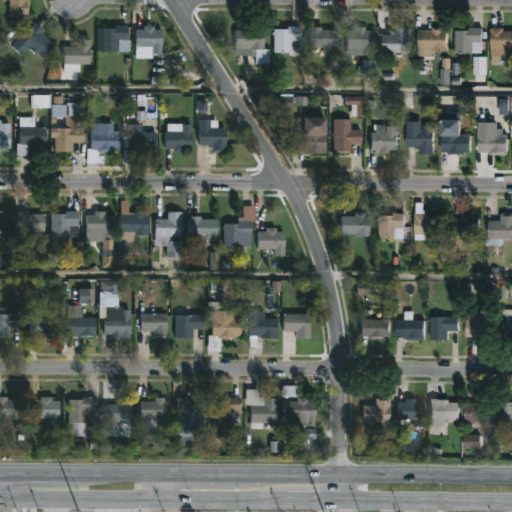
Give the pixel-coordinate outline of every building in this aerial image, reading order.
[(30,0),(30,16),(10,16),(10,0),(30,0)] [(56,44),(43,57),(39,53),(37,54),(31,48),(33,46),(32,45),(22,54),(14,45),(37,22),(46,31),(44,33),(56,44)] [(130,26),(129,39),(132,40),(132,51),(99,50),(100,28),(116,29),(117,25),(130,26)] [(156,25),(156,29),(164,30),(164,54),(154,54),(154,58),(138,58),(137,29),(145,29),(146,25),(156,25)] [(296,26),(297,40),(288,40),(288,51),(270,52),(270,29),(284,28),(284,26),(296,26)] [(362,26),(362,30),(370,30),(370,54),(343,54),(343,29),(351,30),(351,26),(362,26)] [(475,53),(452,52),(452,29),(466,29),(466,26),(479,27),(479,53),(475,53)] [(318,27),(318,29),(334,29),(334,47),(320,47),(320,55),(305,55),(306,27),(318,27)] [(407,27),(407,51),(379,51),(379,33),(388,34),(388,30),(393,30),(393,27),(407,27)] [(440,27),(440,30),(444,30),(444,51),(415,49),(416,31),(429,31),(430,27),(440,27)] [(501,27),(501,30),(511,30),(511,48),(505,49),(505,54),(488,54),(488,27),(501,27)] [(260,29),(260,49),(267,49),(267,62),(253,62),(254,55),(232,54),(233,29),(260,29)] [(78,63),(79,71),(69,71),(68,64),(65,64),(65,46),(77,46),(77,39),(91,39),(91,63),(78,63)] [(64,97),(64,105),(67,105),(67,103),(87,103),(87,115),(84,115),(85,143),(74,143),(74,152),(56,152),(56,138),(52,138),(52,128),(66,128),(66,118),(57,118),(57,123),(53,123),(53,105),(55,105),(55,97),(64,97)] [(37,117),(37,127),(48,127),(48,152),(34,153),(34,145),(30,145),(30,156),(18,156),(18,143),(20,143),(20,117),(37,117)] [(320,117),(320,133),(322,133),(322,154),(307,154),(307,151),(294,151),(294,117),(320,117)] [(358,130),(358,144),(347,144),(347,153),(330,153),(331,119),(347,119),(347,129),(358,130)] [(0,120),(3,120),(3,123),(12,123),(12,146),(3,146),(3,152),(0,152),(0,120)] [(219,120),(219,127),(227,127),(228,153),(213,153),(213,145),(200,146),(200,120),(219,120)] [(416,122),(416,128),(424,128),(424,125),(431,125),(431,153),(417,153),(417,146),(404,146),(404,122),(416,122)] [(115,123),(115,130),(122,130),(121,149),(100,150),(100,149),(92,149),(93,131),(96,131),(96,124),(115,123)] [(185,148),(185,152),(175,152),(175,148),(167,148),(168,123),(193,124),(194,149),(185,148)] [(141,124),(141,132),(146,132),(146,125),(158,125),(158,152),(127,150),(127,124),(141,124)] [(393,125),(393,150),(385,150),(385,154),(374,153),(374,150),(366,150),(367,132),(370,132),(370,124),(393,125)] [(470,152),(438,151),(439,134),(470,133),(470,152)] [(505,134),(505,155),(488,155),(488,151),(476,151),(477,133),(505,134)] [(421,202),(421,209),(423,209),(424,215),(440,215),(440,234),(427,234),(427,239),(412,239),(413,202),(421,202)] [(0,211),(11,211),(11,236),(0,236),(0,211)] [(30,211),(30,214),(46,214),(46,232),(32,233),(32,231),(17,231),(17,211),(30,211)] [(81,211),(80,237),(52,237),(52,214),(66,214),(66,211),(81,211)] [(106,211),(106,215),(116,215),(115,251),(104,251),(104,242),(87,241),(88,214),(96,215),(96,211),(106,211)] [(150,215),(149,236),(134,236),(134,232),(121,232),(122,215),(135,215),(135,212),(146,212),(146,215),(150,215)] [(185,212),(185,258),(169,258),(169,245),(157,245),(157,219),(170,219),(170,212),(185,212)] [(397,213),(402,213),(402,238),(375,239),(374,215),(388,215),(388,212),(397,213)] [(472,216),(471,223),(475,223),(475,241),(466,241),(466,234),(448,234),(448,217),(458,217),(458,212),(469,213),(469,216),(472,216)] [(361,213),(361,216),(366,216),(366,237),(352,237),(351,234),(337,234),(338,216),(351,216),(351,213),(361,213)] [(495,245),(486,245),(486,220),(498,220),(498,213),(511,213),(511,238),(495,237),(495,245)] [(202,216),(202,219),(220,219),(220,237),(205,237),(205,244),(190,245),(190,216),(202,216)] [(254,222),(254,246),(245,246),(245,248),(226,248),(227,224),(239,224),(239,221),(254,222)] [(278,227),(278,231),(286,231),(286,256),(276,256),(276,249),(259,249),(259,230),(268,230),(268,228),(278,227)] [(84,306),(84,318),(98,318),(97,336),(68,336),(68,318),(71,318),(71,306),(84,306)] [(0,307),(11,307),(11,315),(22,315),(22,329),(11,329),(11,338),(0,338),(0,307)] [(125,307),(125,310),(133,310),(133,338),(114,338),(114,335),(106,335),(106,312),(108,312),(108,307),(125,307)] [(511,308),(511,339),(496,339),(497,314),(499,314),(499,308),(511,308)] [(411,310),(411,319),(422,319),(423,339),(405,340),(405,336),(393,336),(392,319),(402,319),(403,311),(411,310)] [(280,319),(280,339),(263,339),(263,337),(259,337),(259,348),(251,348),(251,337),(247,335),(248,326),(250,326),(250,311),(263,312),(263,319),(280,319)] [(481,311),(481,318),(484,318),(485,338),(463,338),(463,318),(465,318),(465,311),(481,311)] [(235,313),(235,317),(244,317),(244,336),(237,337),(237,339),(223,339),(222,351),(209,351),(209,336),(213,336),(213,321),(209,321),(209,312),(225,312),(225,319),(229,319),(229,312),(235,313)] [(168,314),(168,339),(153,339),(153,335),(143,335),(143,331),(139,331),(139,314),(168,314)] [(312,314),(312,339),(298,339),(298,332),(285,332),(285,314),(312,314)] [(206,315),(206,330),(195,330),(195,339),(177,339),(177,321),(175,321),(175,318),(178,318),(178,315),(206,315)] [(456,316),(456,330),(445,330),(445,339),(428,339),(428,322),(426,322),(426,319),(428,319),(428,316),(456,316)] [(55,335),(55,338),(39,338),(39,336),(32,336),(32,318),(61,317),(61,335),(55,335)] [(361,337),(358,337),(358,319),(387,318),(386,337),(361,337)] [(0,397),(9,397),(9,400),(26,400),(25,418),(18,418),(18,421),(12,421),(12,426),(0,426),(0,397)] [(53,397),(53,401),(63,401),(62,425),(51,425),(51,419),(34,419),(35,401),(43,401),(43,397),(53,397)] [(96,404),(95,423),(68,423),(69,400),(82,400),(82,397),(96,398),(96,404)] [(134,398),(133,423),(106,422),(107,404),(119,405),(120,397),(134,398)] [(173,401),(172,420),(157,420),(157,429),(142,429),(142,401),(157,401),(157,398),(167,398),(167,401),(173,401)] [(191,398),(191,402),(208,402),(208,427),(199,427),(199,433),(178,433),(178,398),(191,398)] [(275,398),(274,423),(250,423),(250,406),(261,406),(261,398),(275,398)] [(304,398),(304,402),(315,402),(314,427),(285,426),(286,401),(294,402),(294,398),(304,398)] [(387,398),(386,424),(359,423),(360,406),(373,406),(373,398),(387,398)] [(243,399),(243,413),(234,413),(234,424),(216,425),(215,412),(212,412),(212,404),(216,404),(216,400),(243,399)] [(412,399),(412,403),(421,403),(421,427),(411,427),(411,420),(394,420),(394,402),(402,402),(402,399),(412,399)] [(440,399),(440,402),(456,402),(456,420),(444,421),(444,425),(428,425),(428,399),(440,399)] [(511,425),(498,425),(498,402),(511,402),(511,399),(511,425)] [(487,403),(486,421),(461,420),(462,402),(487,403)]
